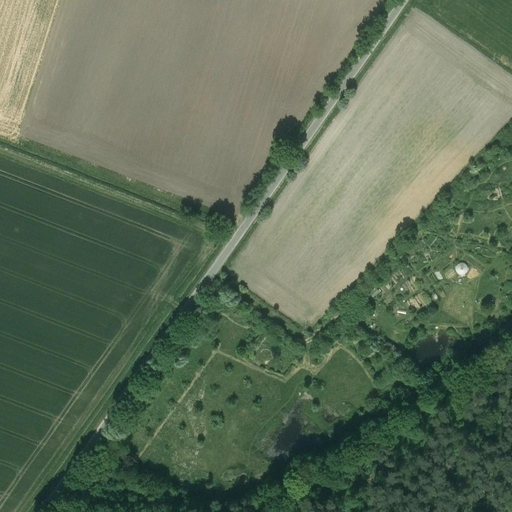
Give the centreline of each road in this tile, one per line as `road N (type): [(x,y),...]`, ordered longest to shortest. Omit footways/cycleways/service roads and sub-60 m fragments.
road 1 (unclassified): [(44,511),(402,0)]
road 2 (track): [(211,273),(305,339),(338,314)]
